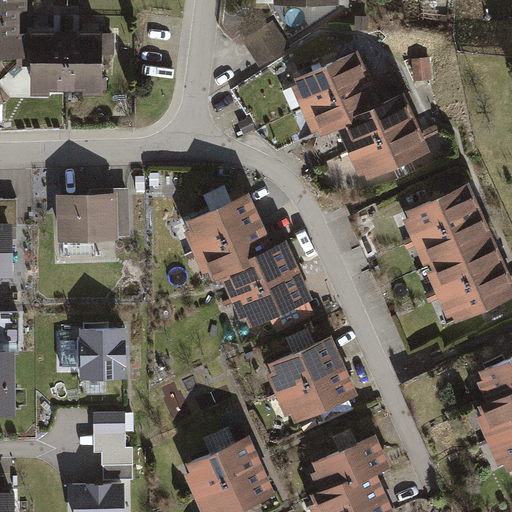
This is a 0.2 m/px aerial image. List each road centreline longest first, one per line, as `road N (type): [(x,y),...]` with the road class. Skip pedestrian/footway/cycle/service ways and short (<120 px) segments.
road 1 (residential): [(182,137),(283,177),(317,221),(433,490)]
road 2 (residential): [(0,158),(148,153),(182,137)]
road 3 (residential): [(182,137),(194,110),(209,0)]
